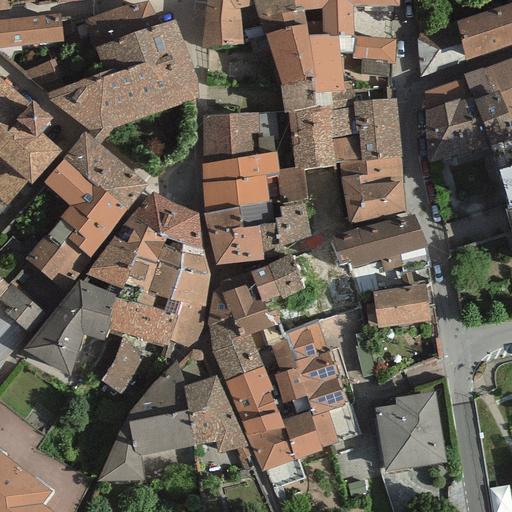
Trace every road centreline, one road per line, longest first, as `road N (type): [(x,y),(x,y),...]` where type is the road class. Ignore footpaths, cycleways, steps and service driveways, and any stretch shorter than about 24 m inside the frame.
road 1 (residential): [(193,197),(212,276),(423,208)]
road 2 (residential): [(0,371),(153,182)]
road 3 (residential): [(205,348),(148,377),(79,511)]
road 4 (residential): [(193,197),(200,91),(193,0)]
road 5 (residential): [(0,65),(153,182)]
road 6 (residential): [(453,350),(477,511)]
road 7 (residential): [(423,208),(453,350)]
road 8 (residential): [(134,0),(0,17)]
